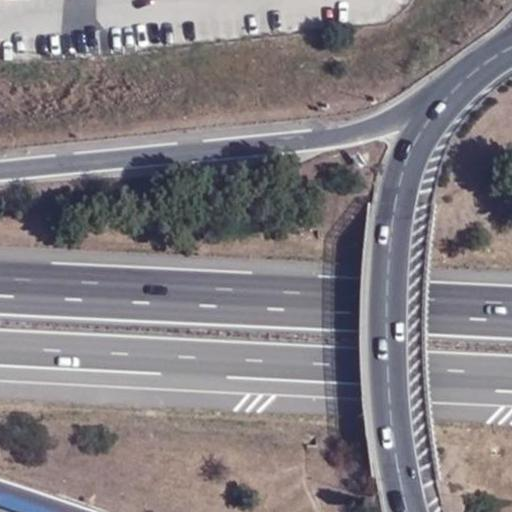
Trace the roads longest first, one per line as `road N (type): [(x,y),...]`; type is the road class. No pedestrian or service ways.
road 1 (motorway): [(511,313),(0,288)]
road 2 (motorway): [(0,348),(511,373)]
road 3 (motorway): [(445,98),(351,133),(0,166)]
road 4 (secondary): [(445,98),(415,137),(401,174),(385,264),(389,429),(407,511)]
